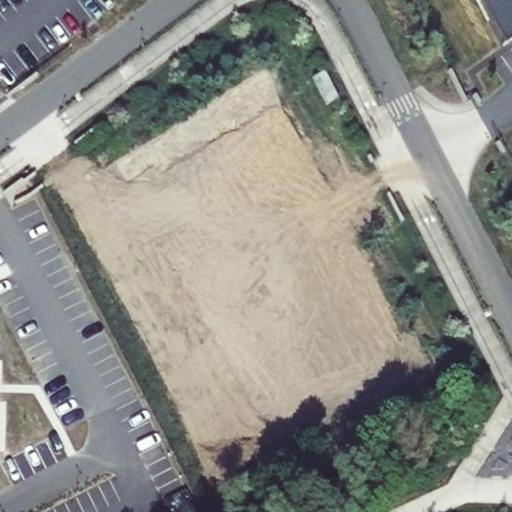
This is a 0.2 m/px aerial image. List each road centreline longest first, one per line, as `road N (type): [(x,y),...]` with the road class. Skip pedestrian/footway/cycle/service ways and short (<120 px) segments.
road 1 (unclassified): [(347,0),(511,319)]
road 2 (unclassified): [(0,133),(177,0)]
